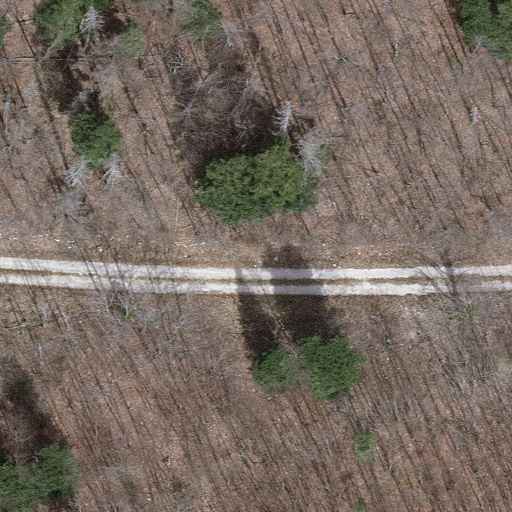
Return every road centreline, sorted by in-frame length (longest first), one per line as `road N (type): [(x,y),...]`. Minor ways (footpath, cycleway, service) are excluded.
road 1 (track): [(5,511),(511,281)]
road 2 (track): [(0,274),(511,279)]
